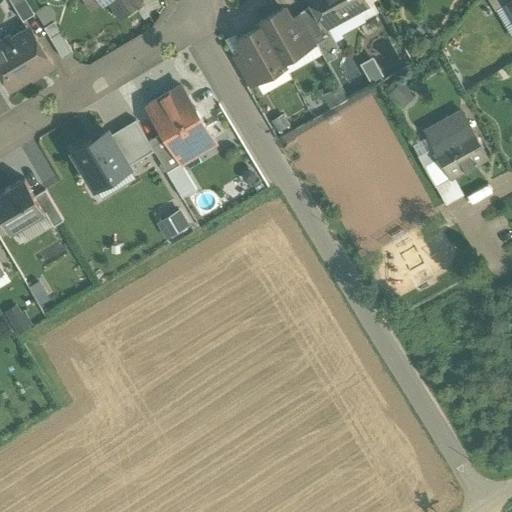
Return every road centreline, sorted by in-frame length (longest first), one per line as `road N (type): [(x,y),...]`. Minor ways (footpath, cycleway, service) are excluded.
road 1 (residential): [(485,508),(285,181)]
road 2 (residential): [(0,141),(191,27)]
road 3 (residential): [(285,181),(191,27)]
